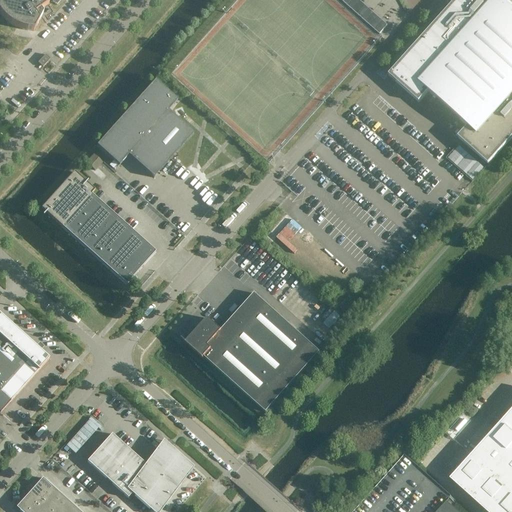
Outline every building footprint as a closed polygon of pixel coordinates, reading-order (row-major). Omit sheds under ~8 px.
[(33,32),(39,20),(40,19),(36,13),(48,5),(44,0),(0,0),(0,15),(0,16),(3,19),(7,22),(13,26),(16,28),(19,29),(29,31),(33,32)] [(340,0),(379,34),(387,25),(358,0),(340,0)] [(488,165),(496,156),(511,137),(511,0),(455,0),(388,75),(419,102),(428,92),(467,127),(458,137),(488,165)] [(44,54),(37,62),(43,67),(50,59),(44,54)] [(128,155),(154,178),(193,134),(168,111),(177,101),(170,94),(169,95),(155,83),(99,146),(112,158),(111,159),(119,166),(128,155)] [(87,162),(96,169),(103,160),(93,153),(87,162)] [(125,285),(155,253),(82,187),(87,182),(87,181),(85,183),(74,173),(41,209),(125,285)] [(208,319),(186,343),(203,359),(204,357),(266,412),(320,352),(254,293),(221,331),(208,319)] [(0,411),(0,412),(9,402),(10,403),(49,359),(40,352),(39,352),(0,316),(0,411)] [(511,511),(511,410),(450,480),(486,511),(511,511)] [(78,453),(101,424),(91,415),(67,445),(78,453)] [(145,465),(111,434),(87,462),(128,498),(132,494),(152,511),(160,511),(195,469),(165,442),(145,465)] [(450,497),(405,458),(356,511),(437,511),(446,502),(450,497)] [(42,478),(29,493),(40,503),(53,488),(46,481),(46,482),(42,478)] [(61,495),(53,488),(40,503),(50,511),(51,511),(64,498),(61,495)] [(31,511),(40,503),(29,493),(16,508),(19,511),(20,511),(31,511)] [(67,501),(64,498),(51,511),(70,511),(75,507),(67,501)] [(457,511),(446,502),(437,511),(457,511)] [(50,511),(40,503),(31,511),(50,511)]
